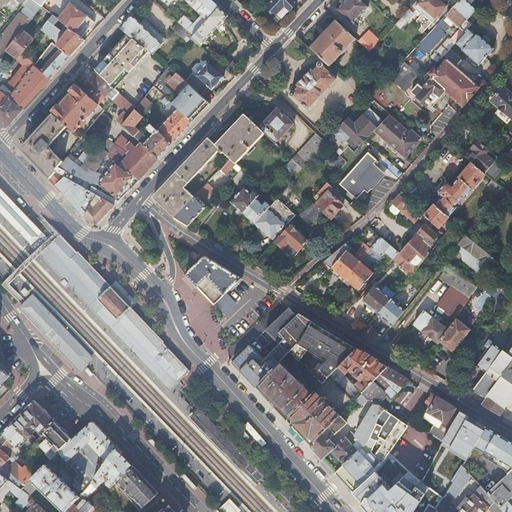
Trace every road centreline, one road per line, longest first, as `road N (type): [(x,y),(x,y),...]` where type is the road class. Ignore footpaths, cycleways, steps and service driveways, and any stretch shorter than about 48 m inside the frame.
road 1 (residential): [(511,58),(353,231),(282,292)]
road 2 (residential): [(511,431),(282,292)]
road 3 (secondary): [(197,511),(47,365)]
road 4 (unclassified): [(139,195),(275,47)]
road 5 (residential): [(133,0),(0,146)]
road 6 (residential): [(282,292),(139,195)]
road 7 (unclassified): [(199,357),(160,285),(122,249),(101,241)]
road 8 (unclassified): [(101,241),(153,293),(177,338),(199,357)]
road 9 (unclassified): [(199,357),(294,464)]
road 10 (unclassified): [(0,149),(80,234),(101,241)]
